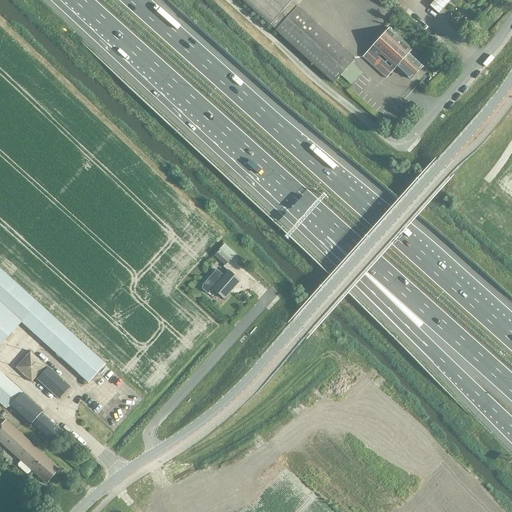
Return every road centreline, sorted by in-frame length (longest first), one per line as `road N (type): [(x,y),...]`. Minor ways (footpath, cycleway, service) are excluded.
road 1 (tertiary): [(156,450),(238,389),(511,75)]
road 2 (motorway): [(511,337),(135,0)]
road 3 (motorway): [(77,0),(333,228)]
road 4 (motorway): [(333,228),(387,308),(511,427)]
road 5 (motorway): [(333,228),(511,388)]
road 6 (residential): [(156,450),(148,430),(275,292)]
road 7 (unclassified): [(404,143),(511,16)]
